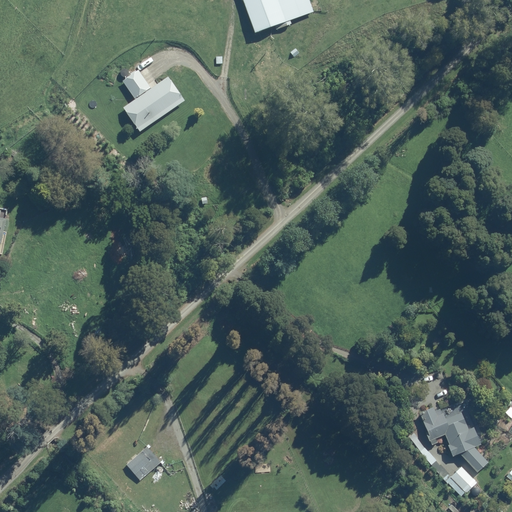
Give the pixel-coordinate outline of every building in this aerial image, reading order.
[(314,13),(309,0),(243,0),(256,34),(276,28),(276,30),(292,25),(291,22),(314,13)] [(141,133),(185,102),(168,77),(152,89),(139,71),(123,82),(136,100),(124,109),(141,133)] [(423,414),(419,415),(428,442),(444,436),(451,457),(458,454),(476,473),(486,462),(473,448),(480,445),(472,427),(467,429),(460,412),(444,419),(442,414),(436,417),(432,408),(423,412),(423,414)] [(124,465),(143,487),(155,477),(150,471),(159,464),(144,447),(124,465)] [(461,466),(450,477),(466,493),(477,482),(461,466)]
